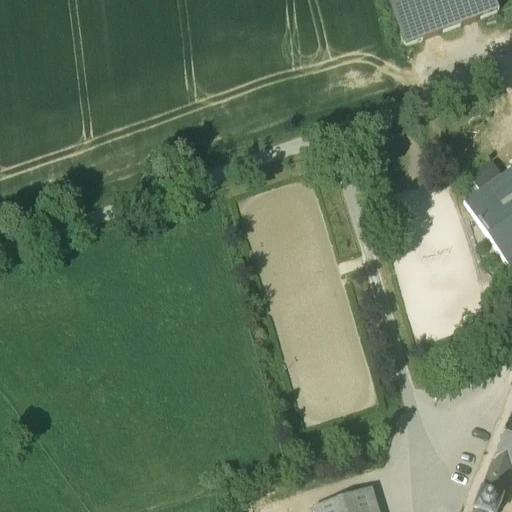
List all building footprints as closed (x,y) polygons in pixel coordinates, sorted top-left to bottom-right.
[(511,0),(385,0),(406,59),(511,21),(511,0)] [(381,132),(380,128),(369,132),(371,136),(381,132)] [(490,169),(470,183),(479,195),(499,182),(490,169)] [(479,195),(463,207),(508,273),(511,269),(511,173),(499,182),(479,195)] [(495,511),(500,502),(501,499),(499,498),(510,470),(511,470),(511,416),(511,417),(511,416),(472,511),(495,511)] [(376,511),(370,489),(313,507),(314,511),(376,511)]
